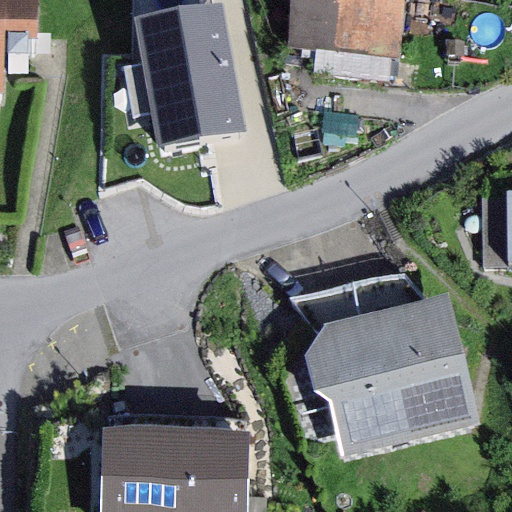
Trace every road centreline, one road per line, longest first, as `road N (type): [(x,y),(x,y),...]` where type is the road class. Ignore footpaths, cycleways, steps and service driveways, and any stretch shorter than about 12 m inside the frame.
road 1 (residential): [(511,113),(369,189),(156,267),(11,309)]
road 2 (residential): [(11,309),(2,511)]
